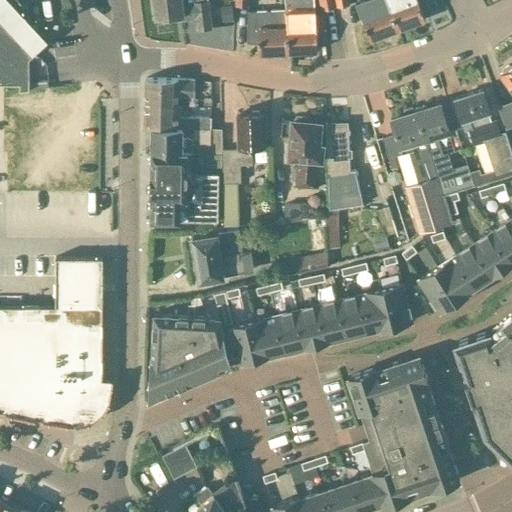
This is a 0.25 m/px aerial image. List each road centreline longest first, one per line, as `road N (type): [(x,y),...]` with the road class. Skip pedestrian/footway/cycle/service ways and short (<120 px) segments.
road 1 (tertiary): [(120,426),(132,246),(127,60)]
road 2 (residential): [(127,60),(356,80),(484,35)]
road 3 (residential): [(120,426),(306,361)]
